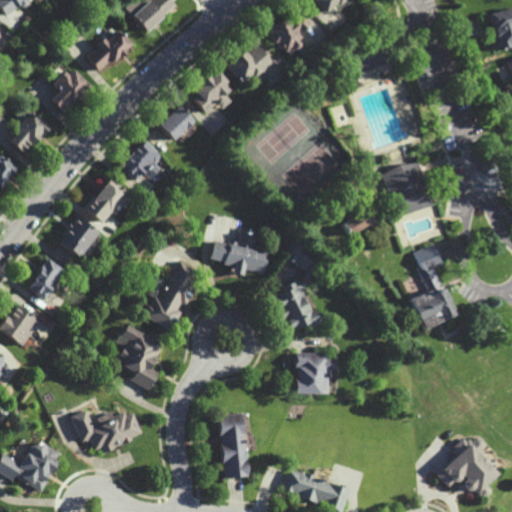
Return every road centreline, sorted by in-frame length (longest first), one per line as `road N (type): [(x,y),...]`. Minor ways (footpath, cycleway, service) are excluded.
road 1 (residential): [(0,252),(127,102),(236,0)]
road 2 (residential): [(187,511),(177,418),(212,357)]
road 3 (residential): [(207,352),(228,361),(243,338),(231,324),(218,324),(205,339),(207,352)]
